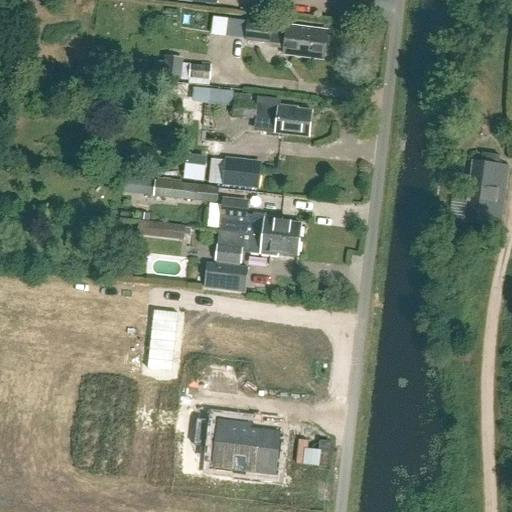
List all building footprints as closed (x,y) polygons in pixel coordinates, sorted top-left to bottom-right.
[(284,56),(315,60),(315,55),(324,56),(326,39),(317,38),(318,32),(287,28),(287,27),(286,27),(286,30),(271,29),(271,26),(247,24),(245,43),(284,47),(283,56),(284,56)] [(211,67),(191,66),(189,85),(209,86),(210,81),(211,67)] [(231,105),(232,94),(195,90),(193,101),(231,105)] [(260,133),(276,135),(308,138),(311,113),(297,112),(297,110),(279,108),(279,102),(258,100),(257,105),(234,102),(233,118),(255,121),(255,126),(260,133)] [(500,229),(508,168),(497,166),(499,157),(483,155),(481,164),(473,163),(464,224),(500,229)] [(260,190),(263,162),(227,158),(224,186),(260,190)] [(183,182),(203,184),(205,164),(186,162),(183,182)] [(124,178),(123,194),(156,197),(157,181),(124,178)] [(156,197),(220,203),(221,187),(157,181),(156,197)] [(248,203),(223,200),(220,232),(299,241),(301,226),(282,224),(283,221),(266,219),(266,216),(254,215),(253,218),(246,217),(248,203)] [(165,239),(186,241),(187,227),(167,225),(165,239)] [(279,255),(297,257),(299,241),(220,232),(216,263),(240,266),(242,253),(261,255),(261,256),(279,258),(279,255)] [(245,294),(248,269),(207,265),(205,289),(245,294)] [(275,469),(279,435),(241,430),(242,425),(197,420),(194,446),(216,449),(214,467),(234,469),(234,473),(244,474),(245,466),(275,469)]
